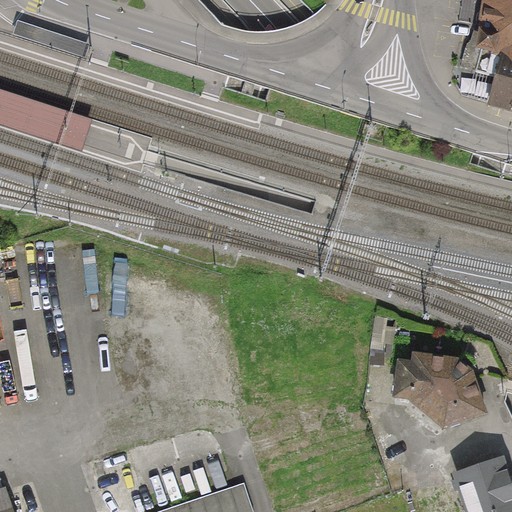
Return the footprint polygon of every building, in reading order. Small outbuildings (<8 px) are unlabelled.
[(511,0),(486,0),(479,54),(502,57),(486,109),(511,116),(511,0)] [(91,121),(0,91),(0,126),(81,153),(91,121)] [(435,419),(438,427),(486,413),(474,374),(454,358),(412,354),(411,365),(397,364),(394,395),(406,396),(435,419)] [(503,511),(511,509),(511,502),(497,460),(454,474),(467,511),(503,511)] [(253,511),(244,484),(160,511),(253,511)] [(9,511),(2,488),(0,489),(0,511),(9,511)] [(441,511),(435,492),(403,502),(406,511),(441,511)]
